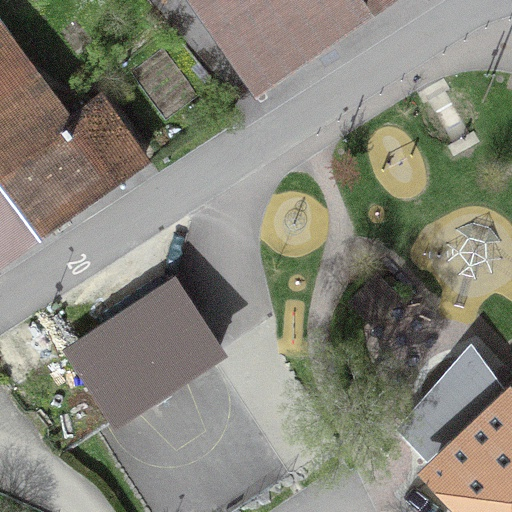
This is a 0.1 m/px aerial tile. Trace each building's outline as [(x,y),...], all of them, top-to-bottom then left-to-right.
[(198,0),(257,85),(384,0),(198,0)] [(0,28),(0,265),(2,268),(51,232),(49,227),(142,161),(106,108),(93,118),(86,104),(74,99),(61,108),(0,28)] [(379,281),(357,301),(373,317),(394,298),(379,281)] [(71,352),(116,420),(218,354),(175,287),(71,352)] [(511,511),(511,394),(428,474),(464,511),(511,511)]
